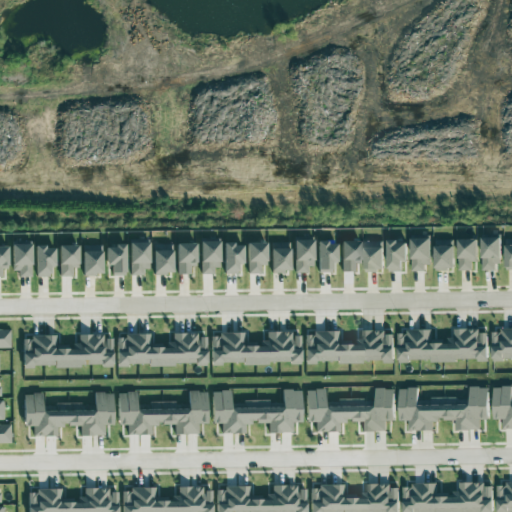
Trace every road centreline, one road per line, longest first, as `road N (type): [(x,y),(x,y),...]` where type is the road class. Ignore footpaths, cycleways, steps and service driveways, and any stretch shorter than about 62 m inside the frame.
road 1 (residential): [(0,304),(511,295)]
road 2 (residential): [(511,454),(0,463)]
